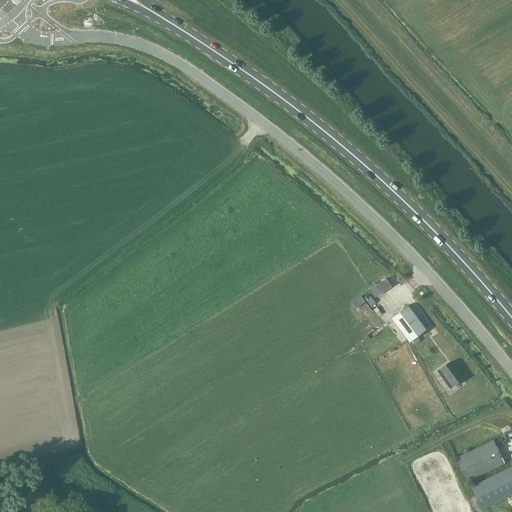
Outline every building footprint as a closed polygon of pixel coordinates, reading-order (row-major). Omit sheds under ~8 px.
[(390,284),(386,279),(370,289),(374,294),(390,284)] [(390,318),(393,323),(408,342),(424,330),(406,306),(390,318)] [(461,381),(448,363),(437,370),(451,388),(461,381)] [(457,460),(456,461),(467,483),(468,482),(505,464),(494,442),(457,460)] [(511,496),(511,468),(472,489),(482,511),(511,496)]
